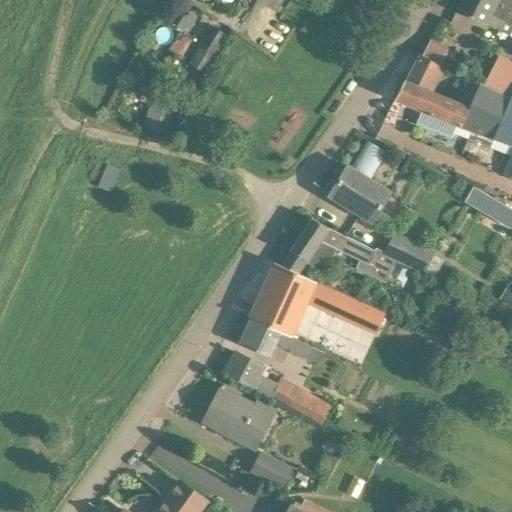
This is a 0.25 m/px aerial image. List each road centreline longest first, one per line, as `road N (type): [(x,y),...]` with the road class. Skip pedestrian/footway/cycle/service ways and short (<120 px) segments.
road 1 (residential): [(69,511),(423,0)]
road 2 (track): [(59,114),(76,131),(177,155),(286,203)]
road 3 (track): [(0,241),(59,114)]
road 4 (track): [(108,0),(59,114)]
